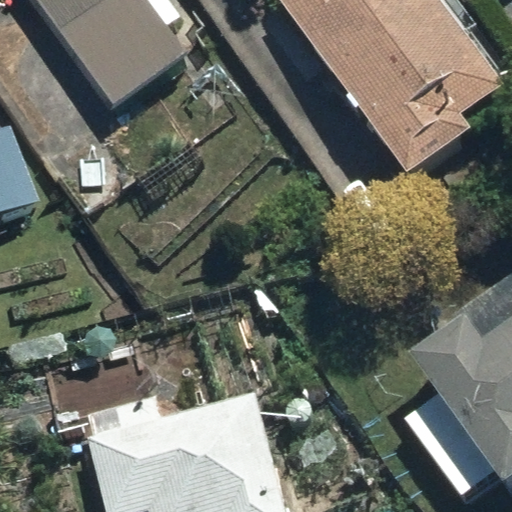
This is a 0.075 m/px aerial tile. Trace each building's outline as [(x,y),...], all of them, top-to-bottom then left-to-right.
[(17,0),(111,129),(192,69),(171,40),(184,30),(162,0),(17,0)] [(511,90),(444,0),(291,0),(275,10),(418,201),(478,155),(468,142),(511,108),(511,90)] [(0,231),(35,219),(7,142),(0,145),(0,231)] [(511,511),(511,288),(456,330),(463,340),(408,381),(432,414),(405,434),(463,511),(473,511),(492,498),(502,511),(511,511)] [(281,511),(261,415),(98,454),(110,511),(281,511)]
